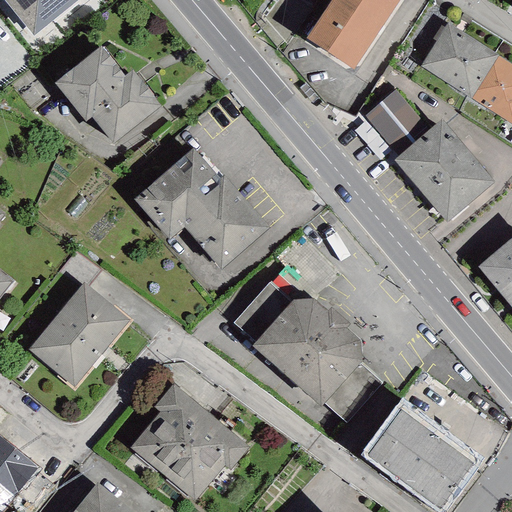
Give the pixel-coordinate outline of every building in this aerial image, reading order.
[(9,0),(33,29),(69,0),(9,0)] [(287,44),(311,7),(302,0),(279,0),(266,20),(287,44)] [(352,68),(397,0),(336,0),(310,40),(352,68)] [(511,118),(511,70),(448,30),(426,65),(511,120),(511,118)] [(122,84),(99,55),(61,84),(85,116),(92,111),(113,139),(154,107),(131,77),(122,84)] [(407,158),(430,138),(391,92),(366,111),(407,158)] [(447,215),(486,182),(441,129),(430,138),(407,158),(402,162),(413,174),(447,215)] [(216,186),(190,156),(139,200),(168,233),(183,221),(219,262),(260,227),(226,189),(220,182),(216,186)] [(511,242),(506,247),(511,254),(488,274),(511,301),(511,242)] [(85,290),(101,271),(75,252),(60,270),(85,290)] [(259,346),(295,307),(268,284),(233,323),(259,346)] [(71,381),(121,321),(85,290),(35,349),(71,381)] [(317,310),(311,304),(295,307),(259,346),(318,399),(355,361),(353,343),(346,337),(338,329),(342,325),(337,321),(330,315),(326,319),(317,310)] [(344,422),(380,383),(355,361),(318,399),(344,422)] [(227,462),(239,448),(172,391),(160,406),(166,411),(136,446),(192,494),(223,458),(227,462)] [(440,506),(471,462),(400,411),(368,455),(440,506)] [(0,500),(3,497),(28,467),(0,443),(0,500)] [(20,511),(38,511),(57,490),(28,467),(3,497),(20,511)] [(124,511),(97,489),(78,511),(124,511)]
